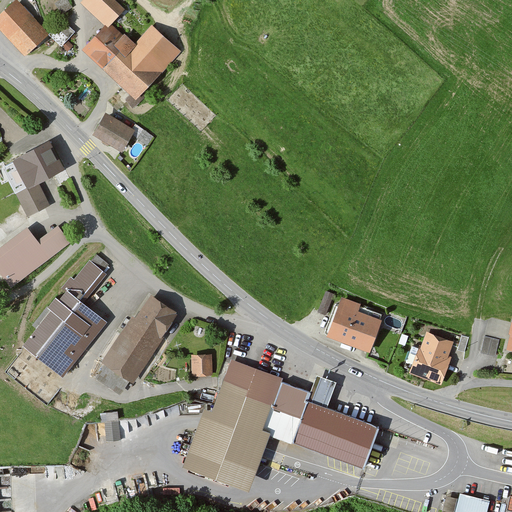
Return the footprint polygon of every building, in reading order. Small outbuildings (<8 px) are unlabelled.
[(123,10),(112,0),(82,0),(79,5),(103,27),(80,52),(134,102),(180,51),(152,25),(133,46),(110,24),(123,10)] [(46,34),(16,1),(0,15),(0,31),(22,56),(46,34)] [(50,34),(62,46),(76,32),(63,20),(50,34)] [(92,136),(121,153),(134,131),(104,114),(92,136)] [(64,173),(47,142),(10,161),(15,171),(5,176),(26,218),(50,206),(39,185),(64,173)] [(35,241),(25,228),(0,246),(0,276),(9,289),(70,244),(56,226),(35,241)] [(92,256),(22,345),(62,376),(105,321),(83,304),(110,270),(92,256)] [(334,295),(325,292),(318,314),(327,317),(334,295)] [(130,384),(175,315),(149,298),(136,318),(130,314),(98,364),(130,384)] [(327,337),(369,352),(380,321),(356,312),(359,305),(341,298),(327,337)] [(408,375),(440,386),(450,359),(447,358),(452,344),(426,334),(420,349),(418,348),(408,375)] [(494,359),(499,342),(485,338),(481,355),(494,359)] [(211,355),(190,357),(192,377),(213,375),(211,355)] [(281,376),(230,357),(211,408),(204,405),(182,461),(249,486),(269,434),(270,430),(262,427),(280,379),(281,376)] [(270,430),(269,434),(364,466),(378,424),(328,407),(336,382),(316,375),(311,389),(280,379),(262,427),(270,430)] [(108,440),(120,439),(116,412),(100,415),(101,423),(105,423),(108,440)] [(447,493),(443,509),(453,511),(454,511),(458,496),(447,493)] [(459,493),(456,511),(487,511),(490,497),(459,493)]
